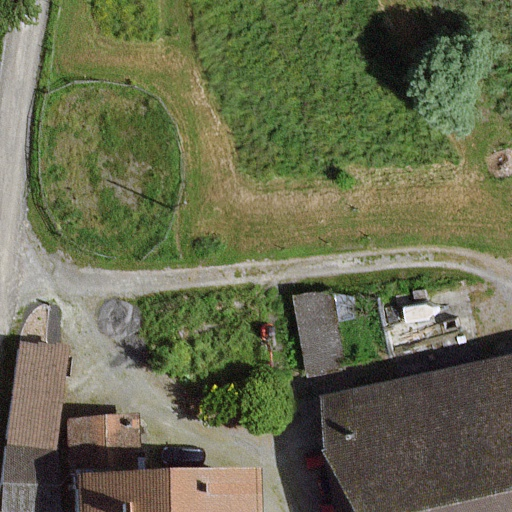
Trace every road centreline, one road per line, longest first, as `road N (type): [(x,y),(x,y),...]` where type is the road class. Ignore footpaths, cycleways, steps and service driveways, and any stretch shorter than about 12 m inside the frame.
road 1 (track): [(296,511),(272,463),(159,414),(111,375),(85,331),(70,278)]
road 2 (unclassified): [(42,0),(6,216)]
